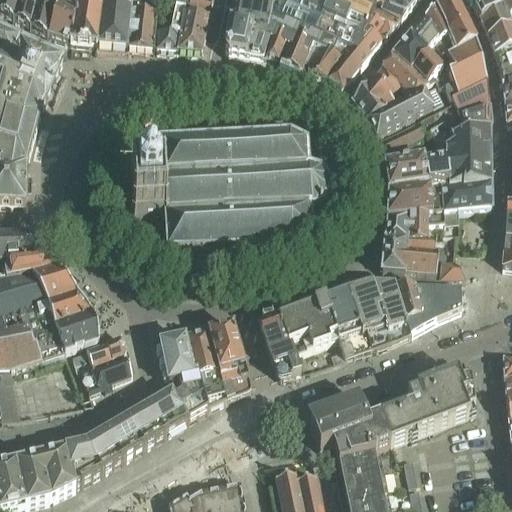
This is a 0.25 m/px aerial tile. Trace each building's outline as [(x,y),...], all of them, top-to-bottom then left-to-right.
[(2,0),(0,9),(0,22),(14,29),(20,0),(2,0)] [(31,37),(39,0),(20,0),(14,29),(31,37)] [(58,4),(42,0),(39,0),(31,37),(48,44),(58,4)] [(50,45),(71,52),(78,1),(67,0),(59,0),(58,6),(59,8),(50,45)] [(71,52),(97,55),(105,0),(67,0),(78,1),(71,52)] [(105,0),(97,55),(127,57),(133,0),(105,0)] [(133,0),(127,57),(155,59),(159,11),(160,0),(133,0)] [(160,0),(159,11),(163,12),(168,13),(186,18),(189,18),(188,20),(210,23),(212,0),(160,0)] [(237,0),(235,8),(274,16),(277,0),(237,0)] [(312,62),(317,65),(332,71),(333,69),(338,60),(340,61),(350,36),(357,39),(366,19),(377,23),(378,21),(363,14),(344,10),(344,11),(338,10),(306,4),(307,0),(277,0),(274,16),(276,17),(270,46),(277,50),(278,48),(292,53),(312,62)] [(307,0),(306,4),(338,10),(339,0),(353,5),(354,0),(307,0)] [(419,4),(404,0),(354,0),(353,5),(382,15),(381,19),(401,29),(419,4)] [(435,12),(435,13),(453,50),(452,50),(457,60),(476,50),(450,0),(446,0),(435,12)] [(468,0),(481,26),(504,17),(495,0),(468,0)] [(511,0),(495,0),(504,17),(508,27),(511,25),(511,0)] [(269,52),(270,46),(276,17),(274,16),(235,8),(230,39),(255,44),(254,49),(269,52)] [(186,18),(168,13),(163,12),(162,26),(175,28),(173,43),(177,44),(177,49),(181,50),(178,61),(202,63),(209,26),(186,23),(186,18)] [(453,50),(435,13),(424,26),(443,56),(452,50),(453,50)] [(481,26),(489,45),(511,35),(508,27),(504,17),(481,26)] [(399,32),(378,21),(377,23),(367,42),(344,74),(333,69),(332,71),(317,65),(310,79),(308,84),(329,93),(339,100),(345,98),(399,32)] [(511,25),(508,27),(511,35),(511,37),(511,56),(496,64),(503,92),(511,91),(511,25)] [(457,60),(452,50),(443,56),(424,26),(393,63),(411,80),(418,74),(436,91),(438,96),(437,97),(445,114),(452,110),(446,96),(454,94),(444,69),(457,60)] [(489,45),(496,64),(511,56),(511,37),(511,35),(489,45)] [(250,68),(254,49),(255,44),(230,39),(226,60),(229,65),(250,68)] [(0,64),(8,44),(0,40),(0,213),(26,214),(26,174),(40,122),(0,105),(0,64)] [(158,59),(178,61),(181,50),(177,49),(177,44),(173,43),(160,41),(158,59)] [(0,105),(40,122),(45,110),(53,113),(67,79),(60,76),(64,67),(8,44),(0,64),(0,105)] [(281,74),(283,74),(292,53),(278,48),(277,50),(270,46),(269,52),(272,52),(266,71),(281,74)] [(269,52),(254,49),(250,68),(266,71),(272,52),(269,52)] [(446,96),(452,110),(487,93),(476,50),(457,60),(444,69),(454,94),(446,96)] [(303,82),(305,77),(312,62),(292,53),(283,74),(303,82)] [(305,77),(310,79),(317,65),(312,62),(305,77)] [(414,107),(437,97),(438,96),(436,91),(418,74),(411,80),(393,63),(382,76),(414,107)] [(445,114),(437,97),(414,107),(382,76),(352,112),(367,130),(376,147),(445,114)] [(511,91),(503,92),(506,113),(511,111),(511,91)] [(425,143),(429,141),(447,132),(452,146),(490,135),(492,134),(487,95),(487,93),(452,110),(450,118),(419,131),(425,143)] [(196,149),(214,148),(238,147),(287,144),(305,151),(308,149),(314,139),(287,129),(286,129),(237,130),(233,134),(213,134),(199,135),(196,133),(194,135),(196,138),(196,149)] [(383,165),(425,143),(419,131),(377,151),(383,165)] [(386,174),(389,199),(388,227),(428,222),(458,220),(490,219),(490,218),(491,218),(491,191),(490,135),(452,146),(447,132),(429,141),(439,156),(439,166),(420,168),(386,174)] [(287,144),(238,147),(214,148),(196,149),(161,151),(163,189),(162,190),(134,192),(129,188),(126,191),(131,195),(133,223),(129,227),(132,230),(136,226),(152,225),(163,224),(165,226),(167,260),(178,260),(186,260),(198,259),(197,260),(200,263),(204,259),(218,259),(218,262),(222,262),(222,258),(237,257),(237,261),(241,261),(241,257),(258,256),(258,260),(261,259),(262,256),(276,255),(276,259),(280,258),(280,255),(291,254),(294,256),(296,254),(294,252),(311,246),(314,248),(315,245),(314,244),(335,242),(334,218),(333,218),(327,215),(324,211),(328,205),(332,205),(333,202),(329,201),(328,192),(332,191),(330,187),(327,188),(322,181),(323,178),(320,176),(318,180),(310,177),(310,174),(312,173),(312,171),(309,169),(307,154),(310,151),(308,149),(305,151),(287,144)] [(388,227),(385,250),(427,249),(427,233),(458,231),(458,220),(428,222),(388,227)] [(511,227),(506,227),(502,277),(511,278),(511,227)] [(0,267),(7,267),(36,264),(27,240),(0,240),(0,267)] [(435,249),(427,249),(385,250),(382,283),(435,287),(437,269),(440,269),(439,287),(465,288),(452,269),(452,265),(434,263),(435,249)] [(0,286),(31,279),(54,273),(50,271),(49,271),(49,269),(48,266),(47,264),(47,263),(36,264),(7,267),(8,275),(0,276),(0,286)] [(0,276),(8,275),(7,267),(0,267),(0,276)] [(77,300),(55,273),(54,273),(31,279),(48,310),(77,300)] [(0,325),(1,325),(48,310),(31,279),(0,286),(0,325)] [(366,343),(372,360),(391,353),(411,344),(394,294),(370,293),(347,301),(362,345),(366,343)] [(394,294),(411,344),(436,330),(461,319),(460,299),(394,294)] [(65,361),(55,332),(91,319),(89,315),(86,311),(83,307),(80,304),(77,300),(48,310),(1,325),(6,341),(23,336),(25,342),(29,341),(33,356),(36,355),(41,369),(65,361)] [(326,309),(325,309),(338,350),(344,369),(372,360),(366,343),(362,345),(347,301),(326,309)] [(291,357),(294,365),(338,350),(325,309),(278,326),(288,357),(291,357)] [(65,361),(99,349),(99,345),(98,340),(97,336),(96,331),(95,327),(93,323),(91,319),(55,332),(65,361)] [(6,341),(1,325),(0,325),(0,431),(2,431),(14,429),(7,396),(15,394),(11,379),(41,369),(36,355),(33,356),(29,341),(25,342),(23,336),(6,341)] [(300,383),(294,365),(291,357),(288,357),(278,326),(262,332),(260,336),(277,387),(278,388),(279,389),(281,389),(300,383)] [(208,341),(227,409),(247,401),(248,400),(249,399),(250,398),(250,397),(251,396),(250,394),(251,394),(235,339),(234,338),(234,337),(233,337),(232,336),(231,336),(230,336),(229,336),(208,341)] [(198,384),(208,418),(227,409),(208,341),(207,341),(185,347),(191,375),(194,385),(198,384)] [(120,347),(99,355),(72,365),(77,381),(81,380),(101,371),(125,362),(120,347)] [(160,352),(166,381),(191,375),(185,347),(160,352)] [(102,375),(101,371),(81,380),(88,404),(104,398),(104,399),(112,397),(110,392),(131,384),(126,365),(102,375)] [(511,368),(503,368),(504,389),(511,389),(511,368)] [(166,381),(168,391),(179,389),(194,385),(191,375),(166,381)] [(411,413),(379,425),(390,453),(476,421),(469,375),(406,399),(411,413)] [(188,431),(188,430),(208,418),(198,384),(194,385),(179,389),(181,398),(172,404),(172,403),(170,404),(187,431),(188,431)] [(170,404),(149,416),(166,444),(187,431),(170,404)] [(332,470),(340,511),(390,511),(380,461),(375,462),(374,460),(390,453),(379,425),(367,430),(358,406),(307,426),(320,459),(328,456),(332,470)] [(149,416),(128,428),(145,456),(166,444),(149,416)] [(128,428),(107,441),(124,468),(145,456),(128,428)] [(103,481),(124,468),(107,441),(87,453),(103,481)] [(87,453),(65,458),(75,496),(80,493),(81,493),(103,481),(87,453)] [(75,497),(75,496),(65,458),(38,465),(48,510),(75,497)] [(15,470),(0,473),(0,511),(37,511),(48,510),(38,465),(15,470)] [(416,494),(413,475),(412,469),(403,471),(408,495),(416,494)] [(320,511),(315,487),(297,490),(296,485),(276,489),(280,511),(320,511)] [(248,511),(244,493),(176,511),(248,511)] [(409,500),(411,511),(420,511),(417,498),(409,500)]
